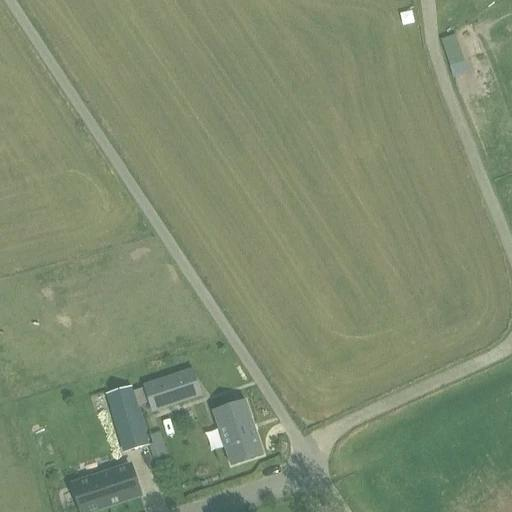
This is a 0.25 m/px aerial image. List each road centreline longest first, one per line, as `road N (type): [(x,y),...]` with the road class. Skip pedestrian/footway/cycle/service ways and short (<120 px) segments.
road 1 (unclassified): [(10,0),(309,458)]
road 2 (unclassified): [(511,256),(428,41),(422,0)]
road 3 (unclassified): [(309,458),(368,412),(490,359),(511,341)]
road 4 (unclassified): [(318,472),(196,511)]
